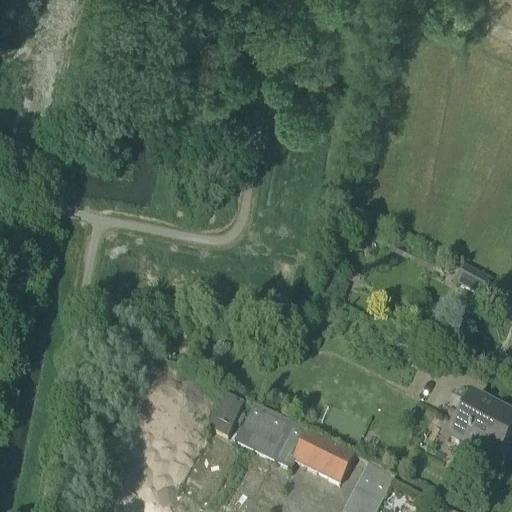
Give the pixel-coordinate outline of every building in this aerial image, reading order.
[(482,300),(489,286),(465,273),(456,287),(482,300)] [(230,441),(246,407),(227,398),(211,431),(230,441)] [(511,427),(471,406),(450,446),(464,454),(461,461),(476,468),(479,462),(495,470),(497,466),(501,468),(509,453),(505,451),(511,437),(511,427)] [(122,416),(110,465),(135,472),(138,459),(165,466),(164,469),(165,469),(175,430),(122,416)] [(175,430),(165,469),(166,469),(166,466),(193,473),(190,485),(216,492),(228,443),(175,430)] [(257,450),(244,499),(270,505),(273,493),(300,500),(299,503),(301,503),(311,464),(257,450)] [(369,464),(345,511),(378,511),(396,477),(369,464)]
